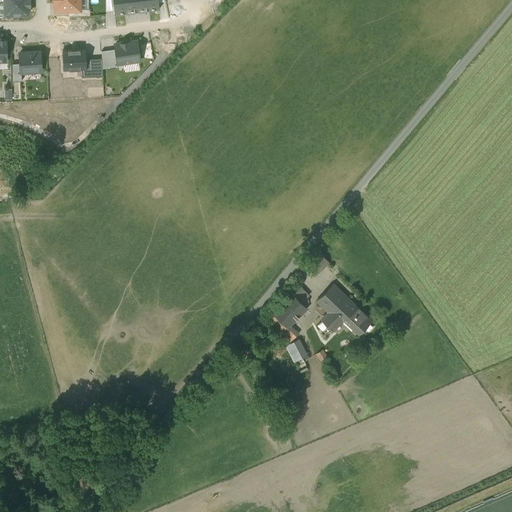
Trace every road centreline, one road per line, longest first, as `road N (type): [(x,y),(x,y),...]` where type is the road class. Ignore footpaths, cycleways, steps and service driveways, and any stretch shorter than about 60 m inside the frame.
road 1 (residential): [(108,511),(168,414),(511,6)]
road 2 (residential): [(41,24),(73,37),(181,22),(192,1)]
